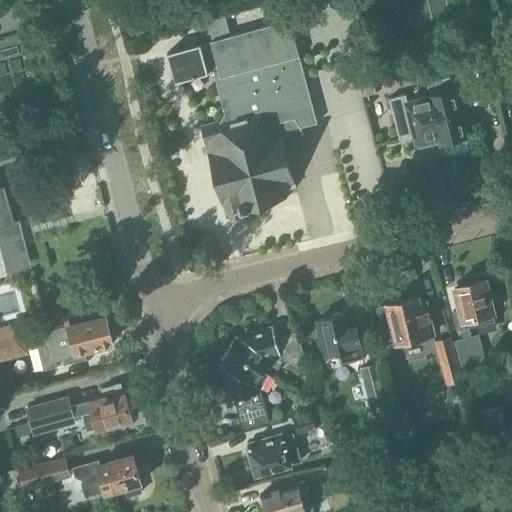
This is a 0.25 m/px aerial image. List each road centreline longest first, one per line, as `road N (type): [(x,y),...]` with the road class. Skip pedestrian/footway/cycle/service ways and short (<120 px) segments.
road 1 (residential): [(152,302),(511,210)]
road 2 (residential): [(152,302),(72,0)]
road 3 (residential): [(209,511),(152,302)]
